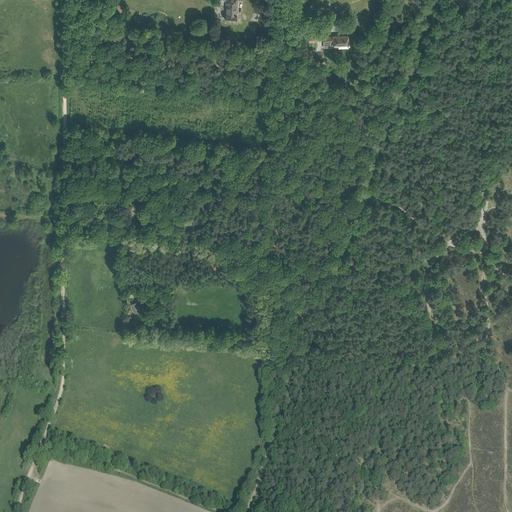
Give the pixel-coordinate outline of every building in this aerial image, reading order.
[(223,0),(226,2),(226,6),(227,6),(227,15),(226,15),(226,21),(232,21),(232,23),(236,23),(237,3),(237,0),(223,0)] [(349,42),(349,40),(348,40),(348,35),(323,37),(323,42),(333,41),(333,45),(334,46),(339,46),(339,45),(348,44),(348,43),(349,42)] [(277,48),(280,63),(288,61),(285,46),(277,48)] [(126,213),(130,214),(136,216),(137,212),(131,210),(132,207),(128,206),(126,213)] [(137,301),(130,303),(134,313),(141,311),(137,301)]
